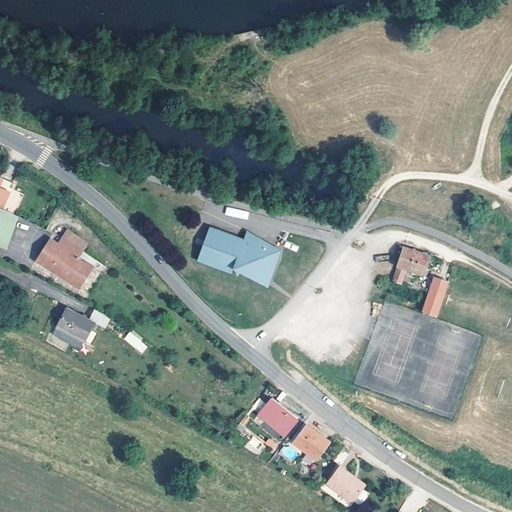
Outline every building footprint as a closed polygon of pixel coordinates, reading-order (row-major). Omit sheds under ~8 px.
[(0,178),(9,181),(11,177),(0,173),(0,178)] [(0,202),(2,203),(9,181),(0,178),(0,202)] [(19,210),(2,203),(0,202),(0,241),(7,244),(19,210)] [(511,204),(501,202),(498,215),(511,218),(511,204)] [(269,277),(280,251),(251,238),(249,243),(245,242),(246,239),(213,228),(200,261),(235,274),(237,268),(247,274),(250,268),(269,277)] [(70,229),(65,237),(63,235),(59,244),(56,242),(51,252),(54,254),(48,266),(69,276),(68,278),(87,287),(99,263),(84,256),(87,249),(86,248),(90,240),(70,229)] [(405,247),(395,279),(404,282),(409,267),(425,273),(431,255),(405,247)] [(102,257),(87,249),(84,256),(99,263),(102,257)] [(265,285),(269,277),(250,268),(247,274),(265,285)] [(436,277),(424,311),(437,315),(449,282),(436,277)] [(89,341),(99,322),(71,306),(61,324),(58,332),(84,346),(87,340),(89,341)] [(143,337),(131,329),(126,335),(138,343),(143,337)] [(272,401),(261,417),(286,436),(298,420),(272,401)] [(331,441),(308,425),(294,443),(317,459),(331,441)] [(264,445),(275,449),(278,443),(267,439),(264,445)] [(344,466),(350,453),(341,449),(334,461),(344,466)] [(370,484),(343,466),(330,484),(356,503),(358,501),(364,506),(374,491),(368,487),(370,484)]
